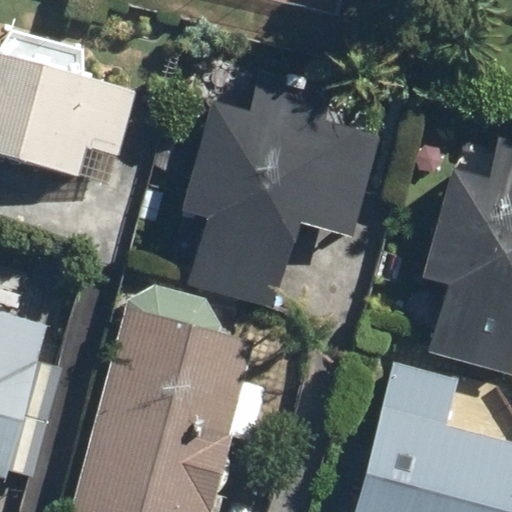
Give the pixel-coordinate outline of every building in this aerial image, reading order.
[(0,158),(110,187),(136,88),(83,74),(82,48),(12,29),(0,46),(0,158)] [(271,308),(297,219),(353,234),(382,132),(324,116),(331,89),(256,68),(247,98),(215,89),(186,192),(181,210),(203,216),(184,284),(271,308)] [(511,143),(498,140),(488,177),(453,167),(423,273),(449,280),(429,351),(511,373),(511,143)] [(205,511),(256,343),(121,303),(58,511),(205,511)] [(0,476),(3,477),(44,324),(0,312),(0,476)] [(394,359),(352,511),(510,511),(511,509),(511,441),(446,423),(459,377),(394,359)]
